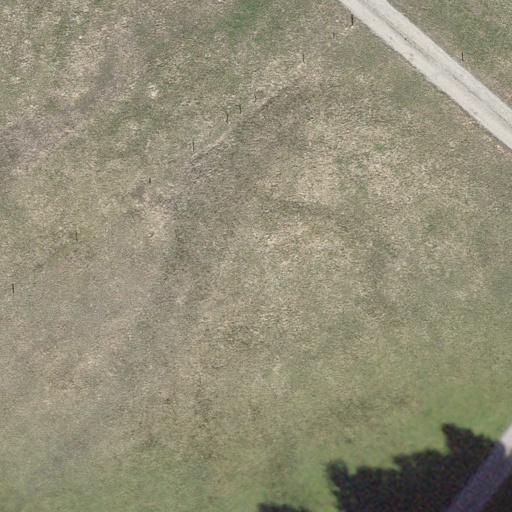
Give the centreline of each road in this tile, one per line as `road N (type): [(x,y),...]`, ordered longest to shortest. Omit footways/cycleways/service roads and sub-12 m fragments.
road 1 (track): [(263,511),(511,190)]
road 2 (track): [(316,0),(400,86),(489,215)]
